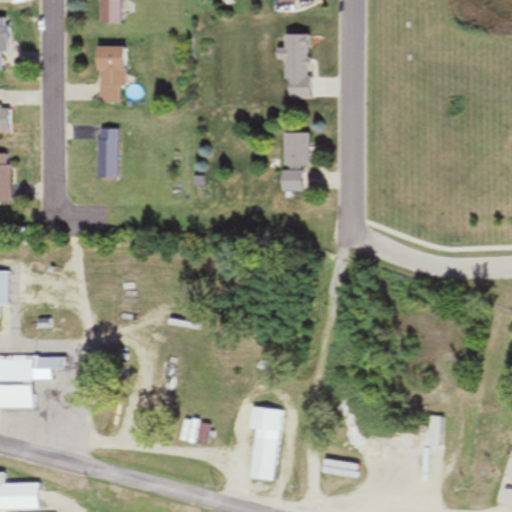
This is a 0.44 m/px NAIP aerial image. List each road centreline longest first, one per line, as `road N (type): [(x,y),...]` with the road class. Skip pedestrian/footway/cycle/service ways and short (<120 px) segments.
road 1 (residential): [(0,444),(253,511)]
road 2 (residential): [(50,0),(51,189),(59,209),(102,219)]
road 3 (residential): [(351,0),(349,235)]
